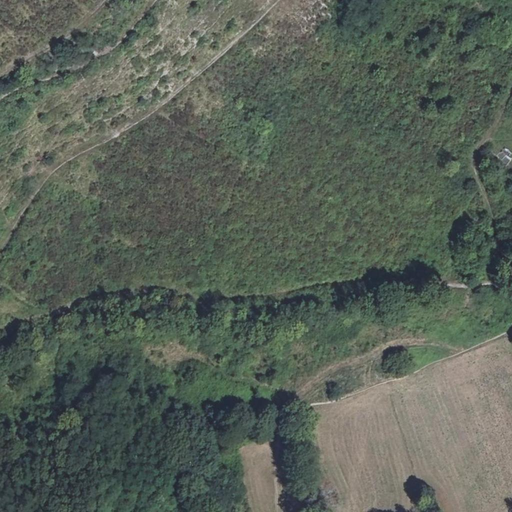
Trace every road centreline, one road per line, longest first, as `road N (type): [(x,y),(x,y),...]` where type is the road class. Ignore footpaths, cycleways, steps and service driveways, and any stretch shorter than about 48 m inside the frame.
road 1 (track): [(276,0),(162,106),(53,170),(0,254)]
road 2 (track): [(199,296),(161,289),(109,294),(0,328)]
road 3 (track): [(375,280),(199,296)]
road 4 (track): [(511,291),(375,280)]
road 5 (track): [(0,75),(106,0)]
road 6 (track): [(511,274),(471,156)]
